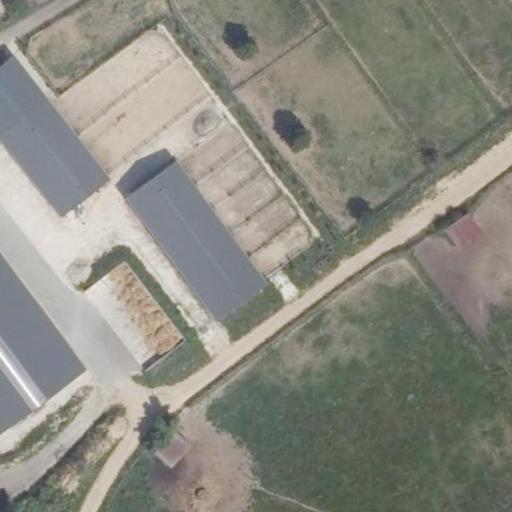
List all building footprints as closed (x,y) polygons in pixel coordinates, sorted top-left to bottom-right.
[(107,179),(12,55),(0,64),(0,139),(58,216),(107,179)] [(264,286),(176,159),(122,196),(211,323),(264,286)] [(479,234),(464,213),(442,229),(457,250),(479,234)] [(0,364),(26,399),(74,363),(0,264),(0,364)] [(56,397),(42,409),(52,421),(66,409),(56,397)] [(188,446),(170,429),(149,450),(167,468),(188,446)]
